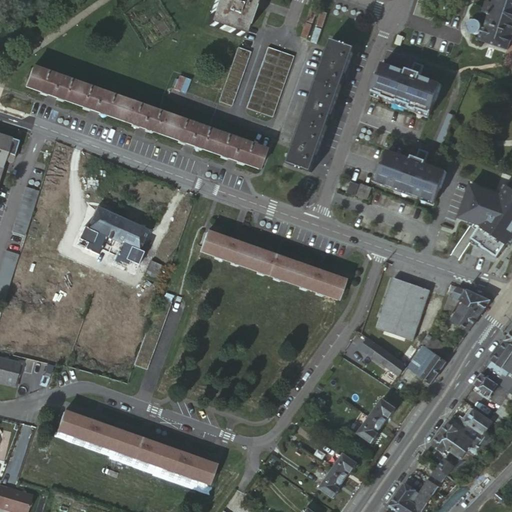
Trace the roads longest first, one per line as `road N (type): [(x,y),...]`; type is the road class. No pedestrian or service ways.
road 1 (residential): [(0,409),(81,386),(255,445),(272,437),(354,323),(382,248)]
road 2 (unclassified): [(35,123),(313,225)]
road 3 (secondary): [(362,511),(511,297)]
road 4 (residential): [(398,15),(383,34),(313,225)]
road 5 (unclassified): [(382,248),(511,297)]
road 6 (residential): [(35,123),(0,249)]
